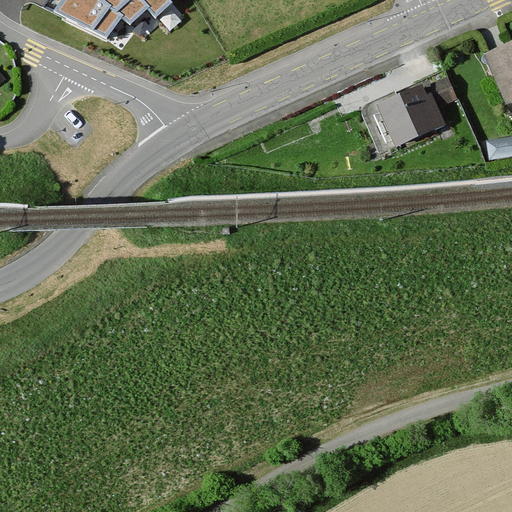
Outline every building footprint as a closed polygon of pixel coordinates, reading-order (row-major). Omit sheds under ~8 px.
[(122,18),(101,0),(63,0),(56,11),(106,36),(122,18)] [(148,7),(141,0),(101,0),(122,18),(130,24),(148,7)] [(170,1),(169,0),(141,0),(148,7),(155,16),(170,1)] [(511,45),(488,56),(508,100),(511,98),(511,45)] [(447,78),(430,84),(439,105),(456,99),(447,78)] [(380,106),(396,144),(442,125),(429,95),(423,97),(420,89),(380,106)] [(511,156),(511,136),(484,141),(487,161),(511,156)]
